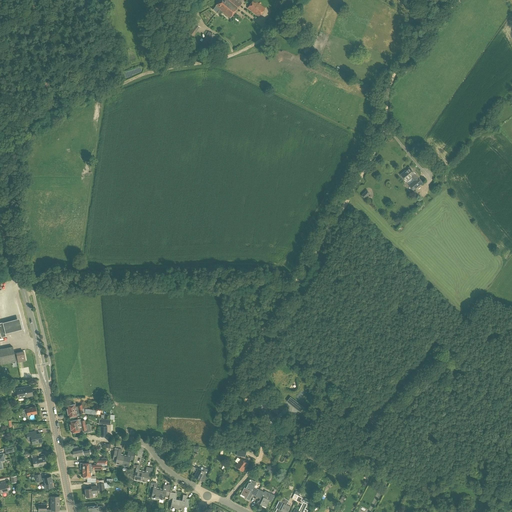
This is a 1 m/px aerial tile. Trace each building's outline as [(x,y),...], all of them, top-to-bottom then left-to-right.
[(230,18),(236,10),(222,0),(220,0),(215,6),(213,9),(213,10),(217,13),(219,10),(230,18)] [(222,0),(236,10),(242,3),(237,0),(222,0)] [(258,17),(265,8),(254,0),(252,0),(247,8),(258,17)] [(207,50),(215,35),(208,31),(200,46),(207,50)] [(418,177),(415,174),(410,167),(400,174),(406,181),(411,177),(414,181),(411,183),(415,189),(423,183),(418,177)] [(365,199),(370,194),(367,190),(362,195),(365,199)] [(13,346),(0,348),(0,362),(0,364),(16,361),(17,361),(17,362),(18,362),(25,361),(25,359),(24,352),(16,353),(16,354),(14,354),(13,346)] [(304,407),(313,396),(307,391),(299,385),(290,398),(287,401),(300,412),(304,407)] [(18,397),(23,396),(24,397),(33,396),(31,387),(25,388),(24,387),(16,389),(18,397)] [(266,400),(262,406),(275,416),(279,410),(276,408),(271,404),(272,402),(268,398),(266,400)] [(26,408),(22,408),(23,411),(27,411),(27,415),(28,415),(36,413),(37,412),(36,410),(35,410),(35,406),(30,407),(29,406),(26,407),(26,408)] [(82,409),(67,411),(68,414),(69,417),(77,416),(76,413),(78,412),(79,413),(83,412),(85,412),(85,409),(83,410),(82,409)] [(70,427),(85,424),(85,420),(81,421),(80,419),(69,421),(70,424),(69,424),(69,426),(70,426),(70,427)] [(80,431),(82,430),(82,431),(83,430),(83,433),(91,431),(90,424),(88,424),(85,424),(70,427),(71,430),(72,433),(80,431)] [(27,439),(31,438),(32,444),(42,442),(40,434),(34,435),(33,432),(26,433),(27,439)] [(78,449),(77,446),(72,447),(73,450),(72,451),(72,453),(73,454),(74,456),(84,454),(84,456),(90,454),(89,448),(81,449),(81,448),(78,449)] [(122,465),(124,455),(121,454),(122,450),(115,448),(113,459),(116,460),(115,464),(122,465)] [(124,455),(122,465),(128,467),(130,460),(133,460),(134,453),(128,451),(127,456),(124,455)] [(32,459),(33,459),(34,466),(46,464),(45,456),(39,458),(38,453),(31,455),(32,459)] [(243,472),(249,464),(241,459),(235,466),(243,472)] [(106,468),(106,465),(95,465),(91,465),(91,468),(87,468),(87,469),(83,470),(83,472),(83,476),(83,479),(87,479),(87,482),(95,482),(95,483),(104,483),(103,480),(98,480),(96,480),(96,476),(91,476),(91,470),(93,470),(102,470),(102,468),(106,468)] [(140,481),(142,471),(139,470),(140,466),(136,465),(133,465),(131,475),(134,476),(133,480),(140,481)] [(202,471),(198,469),(191,466),(190,470),(196,473),(194,477),(200,480),(202,475),(206,476),(209,470),(203,468),(202,471)] [(142,471),(140,481),(146,483),(147,479),(150,480),(152,469),(146,467),(145,472),(142,471)] [(51,476),(43,478),(41,479),(40,474),(35,475),(37,482),(41,481),(43,480),(45,488),(53,487),(51,476)] [(157,499),(159,489),(156,488),(157,484),(151,482),(149,493),(151,494),(150,498),(157,499)] [(256,497),(259,490),(254,487),(255,486),(251,484),(249,483),(246,488),(244,487),(241,494),(247,497),(246,499),(249,500),(252,495),(256,497)] [(164,500),(164,497),(168,498),(170,487),(171,485),(167,484),(167,486),(163,485),(162,489),(159,489),(157,499),(164,500)] [(91,489),(85,489),(86,497),(87,498),(92,498),(92,496),(92,493),(97,492),(96,486),(95,486),(91,487),(91,489)] [(259,490),(256,497),(260,499),(259,501),(258,500),(256,504),(260,506),(260,504),(266,507),(270,500),(272,501),(274,496),(265,491),(264,492),(259,490)] [(170,492),(168,502),(171,502),(170,508),(176,509),(178,499),(175,498),(176,493),(173,493),(170,492)] [(178,499),(176,509),(183,511),(184,506),(188,507),(189,499),(185,498),(186,496),(183,495),(182,499),(178,499)] [(51,496),(51,510),(59,510),(59,496),(51,496)] [(301,501),(303,498),(299,496),(298,496),(296,501),(302,504),(301,506),(300,506),(298,510),(295,509),(292,511),(307,511),(308,510),(305,509),(308,504),(307,503),(306,503),(303,501),(301,501)] [(284,511),(287,511),(290,506),(286,505),(289,500),(282,497),(280,502),(279,501),(276,508),(277,508),(275,511),(276,511),(282,511),(283,511),(284,511)] [(108,502),(108,503),(108,507),(115,507),(115,511),(119,511),(119,506),(121,506),(121,504),(119,504),(119,503),(114,503),(108,502)]
